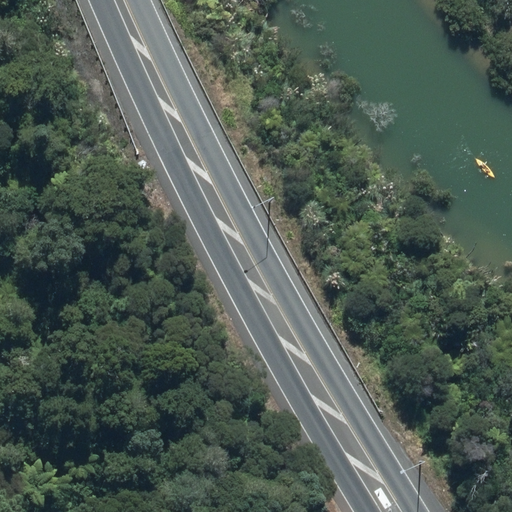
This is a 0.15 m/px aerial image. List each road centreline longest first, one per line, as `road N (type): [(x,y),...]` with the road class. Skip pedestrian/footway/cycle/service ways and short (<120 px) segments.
road 1 (primary): [(117,0),(330,393)]
road 2 (primary): [(330,393),(418,511)]
road 3 (primary): [(385,511),(330,393)]
